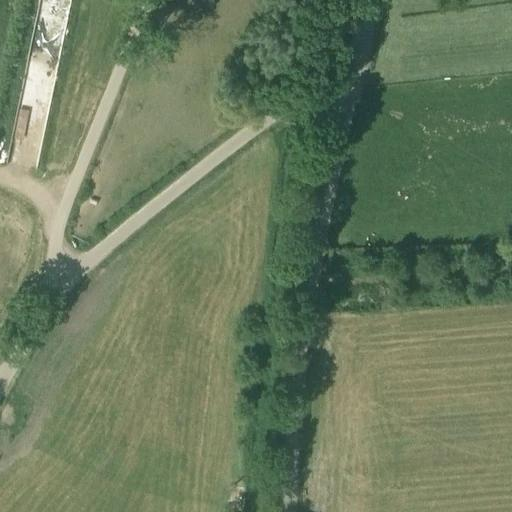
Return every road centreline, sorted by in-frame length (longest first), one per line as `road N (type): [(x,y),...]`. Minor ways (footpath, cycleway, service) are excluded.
road 1 (unclassified): [(289,511),(312,266),(349,92)]
road 2 (unclassified): [(54,289),(250,128),(309,94),(349,92)]
road 3 (unclassified): [(54,289),(58,221),(147,0)]
